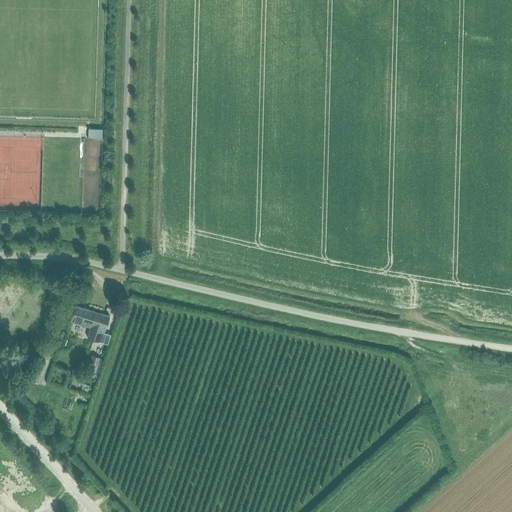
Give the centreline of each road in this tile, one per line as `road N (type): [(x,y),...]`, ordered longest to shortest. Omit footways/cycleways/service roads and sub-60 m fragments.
road 1 (unclassified): [(0,254),(88,261),(404,332),(511,348)]
road 2 (tertiary): [(96,511),(0,407)]
